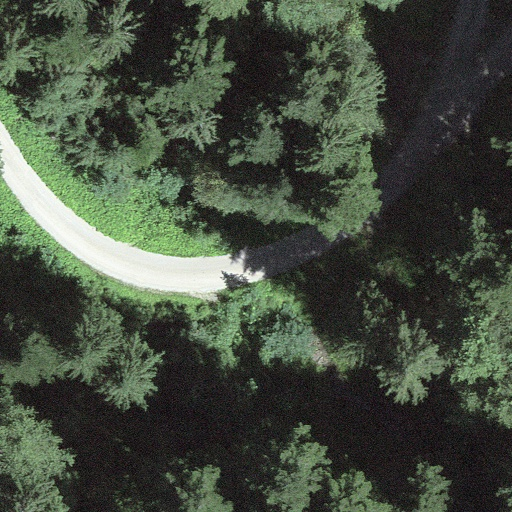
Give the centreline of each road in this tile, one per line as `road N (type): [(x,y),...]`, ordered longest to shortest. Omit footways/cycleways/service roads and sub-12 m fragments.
road 1 (track): [(458,0),(382,198),(301,255),(206,280),(133,276),(84,235),(0,130)]
road 2 (track): [(382,198),(511,50)]
